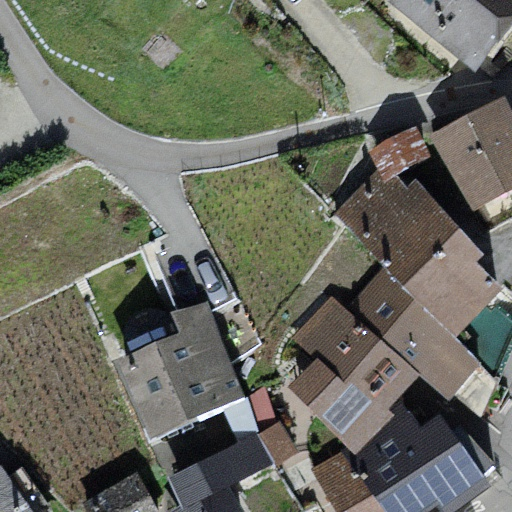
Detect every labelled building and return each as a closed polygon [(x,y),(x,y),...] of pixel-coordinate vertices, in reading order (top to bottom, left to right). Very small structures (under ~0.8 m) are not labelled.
[(511,0),(404,0),(400,4),(482,80),(511,46),(511,0)] [(511,112),(503,97),(431,134),(473,209),(511,189),(511,112)] [(385,183),(396,175),(431,156),(417,126),(369,149),(377,168),(385,183)] [(333,214),(385,267),(457,337),(502,287),(477,260),(484,253),(416,179),(407,188),(396,175),(385,183),(377,168),(333,214)] [(385,267),(345,308),(419,374),(451,399),(483,363),(457,337),(385,267)] [(289,386),(347,446),(356,454),(395,415),(389,409),(399,398),(419,374),(345,308),(331,295),(292,336),(315,359),(289,386)] [(180,332),(113,361),(151,442),(223,407),(244,397),(207,302),(172,312),(180,332)] [(265,387),(244,397),(223,407),(237,444),(258,433),(278,422),(265,387)] [(341,452),(384,511),(430,511),(440,506),(443,511),(452,511),(490,483),(483,476),(495,466),(461,424),(453,430),(439,412),(421,423),(399,398),(389,409),(395,415),(356,454),(347,446),(341,452)] [(258,433),(274,464),(298,450),(281,420),(278,422),(258,433)] [(181,507),(227,487),(274,464),(258,433),(237,444),(168,477),(181,507)] [(384,511),(341,452),(312,469),(336,511),(384,511)] [(0,478),(0,511),(39,511),(10,471),(0,478)] [(159,511),(138,472),(83,503),(87,511),(159,511)] [(240,511),(227,487),(181,507),(170,511),(240,511)]
